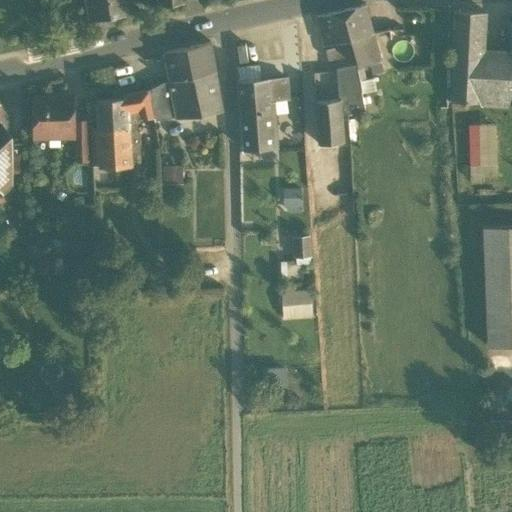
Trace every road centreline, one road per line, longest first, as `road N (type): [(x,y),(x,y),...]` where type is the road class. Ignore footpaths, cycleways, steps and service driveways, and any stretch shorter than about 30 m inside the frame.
road 1 (track): [(238,511),(228,54),(206,24)]
road 2 (residential): [(0,70),(206,24)]
